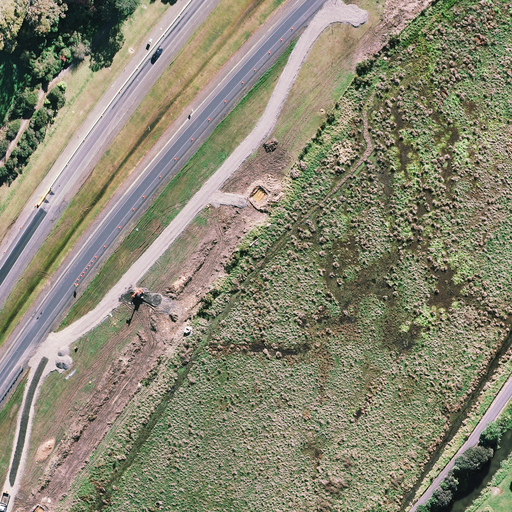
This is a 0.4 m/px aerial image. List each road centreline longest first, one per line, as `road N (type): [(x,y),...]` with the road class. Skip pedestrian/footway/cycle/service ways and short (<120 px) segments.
road 1 (trunk): [(316,0),(153,181),(0,408)]
road 2 (trunk): [(0,281),(106,123),(204,0)]
